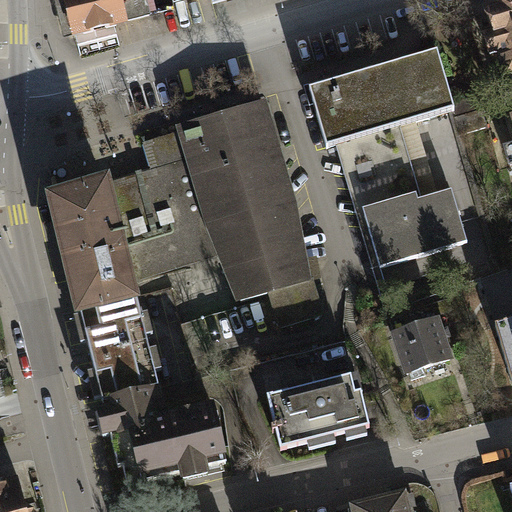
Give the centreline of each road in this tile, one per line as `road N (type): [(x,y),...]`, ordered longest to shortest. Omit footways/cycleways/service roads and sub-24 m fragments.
road 1 (residential): [(384,0),(29,99),(0,126)]
road 2 (tertiary): [(0,191),(81,511)]
road 3 (residential): [(198,511),(436,452)]
